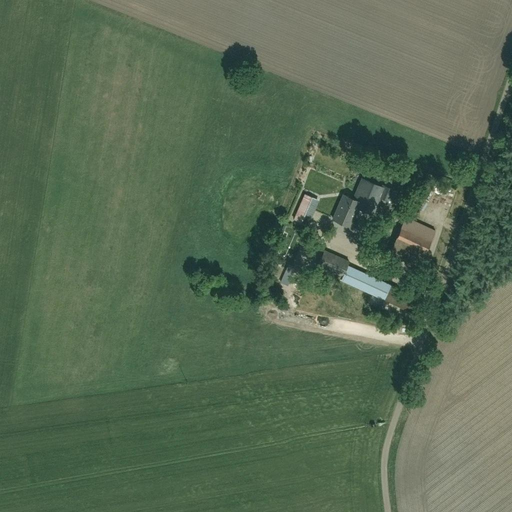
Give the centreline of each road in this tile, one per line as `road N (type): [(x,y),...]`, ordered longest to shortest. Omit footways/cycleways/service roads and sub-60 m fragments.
road 1 (track): [(511,84),(384,460),(388,511)]
road 2 (track): [(442,288),(325,239)]
